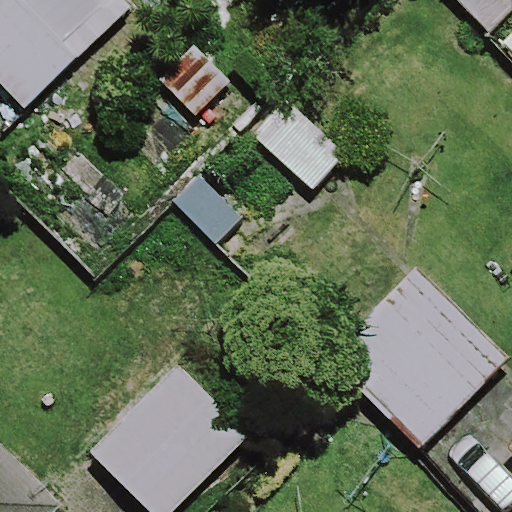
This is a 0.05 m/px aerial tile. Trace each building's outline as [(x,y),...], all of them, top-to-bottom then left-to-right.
[(126,19),(108,0),(0,0),(0,97),(21,119),(126,19)] [(234,96),(184,49),(139,98),(189,144),(234,96)] [(503,371),(413,280),(325,367),(415,458),(503,371)] [(0,326),(9,318),(0,308),(0,326)] [(177,511),(244,445),(177,378),(89,466),(135,511),(177,511)] [(0,511),(53,511),(78,486),(0,414),(0,511)]
